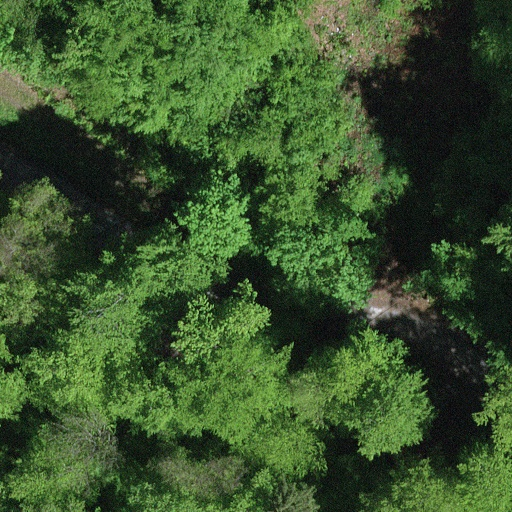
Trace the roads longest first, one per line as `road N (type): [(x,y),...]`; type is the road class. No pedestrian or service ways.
road 1 (track): [(511,371),(454,336),(206,267),(0,167)]
road 2 (track): [(0,75),(206,267)]
